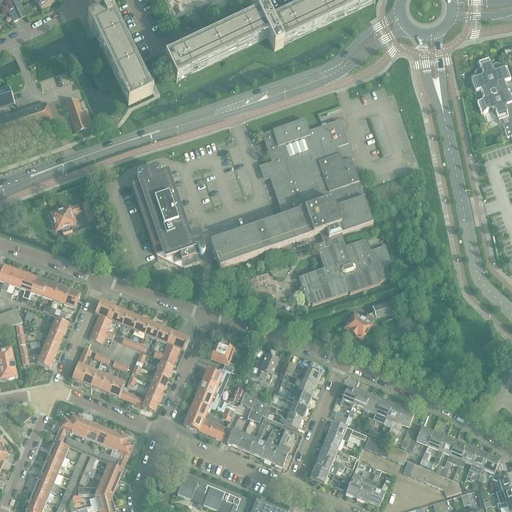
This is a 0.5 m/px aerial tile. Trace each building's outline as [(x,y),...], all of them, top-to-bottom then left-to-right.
[(8,12),(13,10),(8,0),(7,0),(3,2),(8,12)] [(11,0),(16,9),(21,7),(17,0),(11,0)] [(55,4),(53,0),(35,0),(41,11),(55,4)] [(281,45),(373,2),(371,0),(330,0),(273,27),(266,12),(256,16),(258,19),(166,63),(174,81),(266,37),(273,52),(283,48),(281,45)] [(21,7),(16,9),(21,20),(26,17),(21,7)] [(13,10),(8,12),(13,24),(19,21),(13,10)] [(131,106),(149,97),(112,21),(115,19),(111,10),(107,13),(106,11),(102,13),(102,14),(87,22),(92,31),(95,30),(131,106)] [(480,91),(482,96),(505,88),(503,83),(510,81),(506,69),(502,70),(500,66),(497,64),(490,67),(488,60),(478,63),(480,70),(476,71),(474,75),(476,79),(471,81),(475,93),(480,91)] [(507,93),(505,88),(482,96),(483,101),(477,103),(481,115),(492,111),(495,112),(499,126),(502,127),(507,139),(511,137),(511,108),(511,105),(511,104),(511,101),(509,92),(507,93)] [(0,111),(14,107),(8,90),(0,92),(0,111)] [(81,113),(78,102),(66,106),(76,134),(92,128),(87,111),(81,113)] [(46,105),(0,120),(0,143),(53,125),(46,105)] [(341,236),(372,225),(363,199),(350,161),(351,161),(352,160),(352,159),(344,162),(344,163),(342,164),(337,149),(347,146),(339,122),(308,133),(304,121),(261,136),(276,178),(270,180),(283,219),(229,237),(210,244),(212,248),(219,270),(319,235),(323,244),(315,247),(323,271),(298,280),(307,307),(311,306),(312,308),(348,295),(349,297),(379,286),(379,284),(389,281),(385,270),(391,268),(384,248),(367,253),(363,242),(345,248),(341,236)] [(204,251),(212,248),(210,244),(229,237),(224,230),(221,233),(218,235),(215,235),(212,236),(211,236),(209,235),(202,233),(202,234),(201,237),(199,238),(199,236),(198,234),(196,233),(195,234),(193,234),(192,235),(191,239),(189,240),(166,174),(155,178),(154,176),(156,175),(157,174),(158,172),(157,170),(155,169),(153,169),(138,175),(136,176),(136,178),(137,179),(139,180),(140,179),(142,183),(131,187),(155,256),(156,256),(156,257),(182,269),(183,269),(198,264),(193,250),(197,248),(198,253),(200,255),(202,255),(203,255),(204,253),(204,251)] [(89,223),(96,221),(90,203),(83,206),(89,223)] [(78,207),(51,216),(49,217),(48,219),(50,223),(52,224),(51,226),(53,232),(55,233),(61,231),(62,235),(71,232),(70,228),(74,226),(71,216),(80,213),(78,207)] [(291,264),(269,272),(273,278),(284,278),(288,270),(291,264)] [(0,293),(0,296),(5,298),(6,293),(9,286),(14,272),(3,268),(0,276),(0,283),(3,284),(0,293)] [(9,286),(20,290),(25,276),(14,272),(9,286)] [(22,299),(23,299),(21,304),(27,306),(29,301),(28,301),(31,294),(36,280),(25,276),(20,290),(25,292),(22,299)] [(31,294),(42,298),(47,284),(36,280),(31,294)] [(42,298),(52,302),(58,288),(47,284),(42,298)] [(58,304),(63,306),(69,291),(58,288),(52,302),(50,309),(48,314),(54,316),(56,311),(58,304)] [(80,296),(69,291),(63,306),(75,310),(80,296)] [(18,297),(6,293),(5,298),(16,302),(18,297)] [(394,302),(382,306),(386,319),(382,320),(387,339),(404,334),(399,314),(398,314),(394,302)] [(101,347),(105,338),(113,341),(115,335),(107,332),(111,323),(116,310),(100,304),(95,316),(99,318),(89,342),(101,347)] [(382,319),(382,320),(386,319),(382,306),(372,309),(373,315),(368,317),(366,321),(364,320),(363,321),(353,315),(343,331),(347,333),(346,334),(357,341),(357,340),(362,343),(375,321),(382,319)] [(16,310),(10,312),(16,326),(21,324),(19,316),(16,310)] [(111,323),(122,328),(127,315),(116,310),(111,323)] [(10,312),(5,314),(10,328),(16,326),(10,312)] [(25,319),(24,321),(30,324),(32,320),(35,321),(37,317),(27,313),(26,315),(24,319),(25,319)] [(0,318),(4,330),(10,328),(5,314),(0,315),(0,318)] [(139,319),(127,315),(122,328),(133,332),(139,319)] [(53,326),(51,331),(64,337),(68,326),(51,319),(49,324),(53,326)] [(133,332),(144,337),(150,324),(139,319),(133,332)] [(144,337),(156,341),(161,329),(150,324),(144,337)] [(17,337),(23,336),(22,328),(21,328),(16,329),(15,329),(17,337)] [(156,341),(167,346),(172,333),(161,329),(156,341)] [(51,331),(46,343),(59,348),(64,337),(51,331)] [(172,369),(180,351),(184,353),(189,340),(172,333),(167,346),(163,355),(160,361),(159,364),(160,365),(160,364),(172,369)] [(19,347),(25,346),(24,338),(17,339),(19,347)] [(127,347),(138,352),(141,346),(130,341),(127,347)] [(46,343),(42,354),(54,359),(59,348),(46,343)] [(146,348),(141,346),(138,352),(144,354),(146,348)] [(230,364),(234,351),(219,346),(214,348),(210,361),(225,366),(223,372),(231,375),(235,365),(230,364)] [(20,357),(27,356),(26,348),(19,349),(20,357)] [(84,350),(82,356),(72,380),(82,384),(88,370),(84,368),(88,358),(90,359),(92,354),(84,350)] [(12,351),(8,352),(0,353),(0,383),(17,380),(12,351)] [(154,356),(153,358),(160,361),(163,355),(156,352),(154,356)] [(50,371),(54,359),(42,354),(37,366),(44,369),(44,370),(47,371),(48,370),(50,371)] [(93,361),(101,365),(104,359),(96,355),(93,361)] [(147,359),(140,356),(137,363),(144,365),(147,359)] [(272,378),(278,361),(267,356),(261,372),(259,371),(256,379),(262,381),(265,376),(272,378)] [(22,367),(29,366),(28,358),(21,359),(22,367)] [(110,361),(104,359),(101,365),(107,367),(110,361)] [(111,369),(119,372),(122,366),(114,363),(111,369)] [(160,364),(160,365),(157,371),(170,377),(173,369),(172,369),(160,364)] [(291,378),(296,367),(290,364),(285,376),(291,378)] [(128,369),(122,366),(119,372),(126,375),(128,369)] [(247,366),(244,376),(249,378),(252,368),(247,366)] [(142,369),(136,367),(133,373),(139,376),(142,369)] [(82,384),(92,388),(98,374),(88,370),(82,384)] [(157,371),(152,384),(165,389),(170,377),(157,371)] [(207,371),(202,382),(217,389),(222,378),(207,371)] [(298,376),(296,380),(316,388),(321,377),(306,371),(303,378),(298,376)] [(92,388),(100,392),(106,378),(98,374),(92,388)] [(100,392),(109,396),(115,381),(106,378),(100,392)] [(137,381),(131,378),(128,385),(135,388),(136,384),(137,381)] [(280,387),(291,391),(311,399),(316,388),(296,380),(293,387),(282,382),(280,387)] [(119,400),(119,399),(121,393),(124,385),(115,381),(109,396),(119,400)] [(202,382),(197,393),(213,400),(217,389),(202,382)] [(152,384),(147,396),(160,401),(165,389),(152,384)] [(341,402),(353,407),(359,392),(347,388),(341,402)] [(234,389),(231,395),(241,398),(243,393),(234,389)] [(276,398),(292,404),(307,410),(311,399),(291,391),(289,398),(278,393),(276,398)] [(353,407),(364,412),(370,397),(359,392),(353,407)] [(154,414),(160,401),(147,396),(144,402),(121,393),(119,399),(143,409),(142,409),(154,414)] [(197,393),(193,404),(208,411),(209,410),(213,400),(197,393)] [(238,404),(241,398),(231,395),(229,400),(238,404)] [(249,415),(255,418),(261,420),(262,418),(265,419),(268,413),(270,408),(271,405),(245,395),(240,406),(251,411),(249,415)] [(366,426),(370,428),(372,422),(381,402),(370,397),(364,412),(374,416),(372,422),(368,420),(366,426)] [(213,400),(209,410),(214,412),(219,402),(213,400)] [(272,402),(271,405),(270,408),(276,411),(282,413),(302,421),(307,410),(292,404),(289,411),(283,408),(284,407),(272,402)] [(379,418),(386,421),(392,406),(381,402),(372,422),(377,424),(379,418)] [(193,404),(189,414),(204,421),(208,411),(193,404)] [(338,411),(345,414),(347,408),(340,406),(338,411)] [(388,435),(392,437),(403,411),(392,406),(386,421),(392,423),(388,435)] [(22,426),(30,419),(23,410),(15,417),(22,426)] [(223,416),(222,417),(231,420),(231,419),(231,420),(234,414),(225,410),(222,416),(223,416)] [(334,422),(345,426),(350,413),(346,411),(344,416),(337,414),(334,422)] [(414,416),(403,411),(392,437),(397,439),(401,427),(408,430),(400,449),(406,451),(415,429),(410,427),(414,416)] [(298,433),(302,421),(282,413),(280,417),(285,422),(283,426),(298,433)] [(355,415),(350,413),(345,426),(349,428),(355,415)] [(227,430),(204,421),(189,414),(183,427),(199,434),(199,433),(222,443),(227,430)] [(65,433),(75,437),(79,428),(75,427),(78,418),(72,415),(69,421),(64,419),(60,430),(61,430),(58,435),(63,437),(65,433)] [(249,424),(250,421),(253,422),(255,418),(249,415),(247,420),(239,417),(238,419),(249,424)] [(81,419),(78,418),(75,427),(79,428),(75,437),(84,441),(90,427),(80,422),(81,419)] [(328,436),(342,441),(347,444),(350,437),(363,442),(365,438),(358,435),(332,424),(328,436)] [(261,425),(255,440),(249,455),(260,459),(266,445),(259,442),(266,427),(261,425)] [(84,441),(92,444),(98,430),(90,427),(84,441)] [(420,431),(415,429),(406,451),(411,454),(416,444),(427,449),(433,434),(421,429),(420,431)] [(92,444),(102,448),(108,434),(98,430),(92,444)] [(226,445),(238,450),(244,436),(232,431),(226,445)] [(283,446),(286,440),(289,433),(285,431),(279,445),(283,446)] [(120,439),(108,434),(102,448),(111,452),(115,443),(119,445),(123,437),(121,436),(120,439)] [(271,434),(266,445),(260,459),(271,464),(277,450),(271,447),(275,435),(271,434)] [(427,449),(438,453),(444,439),(433,434),(427,449)] [(255,440),(244,436),(238,450),(249,455),(255,440)] [(328,436),(323,447),(337,453),(342,441),(328,436)] [(131,440),(123,437),(119,445),(115,443),(111,452),(122,457),(121,461),(126,463),(128,459),(133,448),(128,446),(131,440)] [(54,443),(50,452),(65,458),(69,449),(62,446),(64,441),(57,438),(55,443),(54,443)] [(65,445),(71,447),(73,442),(67,439),(65,445)] [(364,450),(369,453),(374,442),(368,439),(364,450)] [(438,453),(449,458),(455,443),(444,439),(438,453)] [(71,447),(80,451),(83,446),(73,442),(71,447)] [(369,453),(375,455),(379,444),(374,442),(369,453)] [(451,465),(457,468),(466,448),(455,443),(449,458),(444,469),(444,470),(448,471),(451,465)] [(375,455),(380,457),(385,446),(379,444),(375,455)] [(80,451),(88,454),(90,449),(83,446),(80,451)] [(281,452),(277,450),(271,464),(283,469),(287,459),(289,454),(291,449),(284,446),(281,452)] [(380,457),(386,460),(391,449),(385,446),(380,457)] [(337,453),(323,447),(318,458),(332,464),(335,457),(347,462),(349,457),(337,453)] [(466,478),(477,453),(466,448),(457,468),(455,474),(459,476),(464,464),(471,467),(466,478)] [(88,454),(98,459),(100,453),(90,449),(88,454)] [(386,460),(391,462),(396,451),(391,449),(386,460)] [(391,462),(397,464),(401,453),(396,451),(391,462)] [(50,452),(47,461),(61,467),(65,458),(50,452)] [(98,459),(107,462),(109,457),(100,453),(98,459)] [(407,456),(401,453),(397,464),(403,467),(407,456)] [(475,469),(482,472),(488,457),(477,453),(466,478),(470,480),(475,469)] [(81,454),(77,463),(83,465),(87,457),(81,454)] [(114,466),(117,460),(109,457),(107,462),(114,466)] [(482,472),(493,476),(499,462),(488,457),(482,472)] [(90,458),(86,466),(92,469),(95,460),(90,458)] [(338,466),(332,464),(318,458),(314,469),(328,475),(331,468),(336,470),(338,466)] [(422,460),(420,466),(428,469),(431,470),(433,464),(426,461),(422,460)] [(47,461),(43,470),(58,476),(61,467),(47,461)] [(499,462),(493,476),(492,479),(498,481),(502,492),(502,493),(511,489),(511,476),(508,478),(505,468),(498,465),(500,462),(499,462)] [(77,463),(74,472),(79,474),(83,465),(77,463)] [(123,472),(122,472),(125,466),(118,463),(116,469),(108,465),(105,474),(119,481),(123,472)] [(402,476),(408,478),(413,466),(407,464),(402,476)] [(86,466),(83,475),(88,478),(92,469),(86,466)] [(408,478),(413,480),(418,469),(413,466),(408,478)] [(439,467),(435,476),(440,478),(444,470),(444,469),(439,467)] [(323,486),(328,475),(314,469),(309,480),(323,486)] [(413,480),(419,483),(424,471),(418,469),(413,480)] [(43,470),(39,479),(54,485),(58,476),(43,470)] [(274,511),(259,506),(177,471),(172,483),(180,487),(177,496),(190,502),(194,493),(206,498),(202,507),(214,511),(216,511),(220,503),(232,509),(230,511),(274,511)] [(419,483),(425,485),(429,474),(424,471),(419,483)] [(74,472),(70,481),(76,483),(79,474),(74,472)] [(345,495),(357,500),(362,486),(363,486),(368,474),(363,473),(361,478),(354,475),(345,495)] [(105,474),(101,483),(115,490),(119,481),(105,474)] [(425,485),(430,487),(435,476),(429,474),(425,485)] [(84,487),(88,478),(83,475),(79,485),(84,487)] [(430,487),(436,490),(441,478),(440,478),(435,476),(430,487)] [(343,493),(347,482),(334,477),(332,481),(339,484),(337,490),(343,493)] [(436,490),(442,492),(447,481),(441,478),(436,490)] [(39,479),(36,488),(50,494),(54,485),(39,479)] [(70,481),(66,490),(72,492),(76,483),(70,481)] [(458,485),(447,481),(442,492),(444,493),(445,499),(460,495),(458,485)] [(380,493),(373,490),(368,505),(379,509),(390,484),(385,482),(380,493)] [(101,483),(95,498),(111,500),(115,490),(101,483)] [(357,500),(368,505),(373,490),(363,486),(362,486),(357,500)] [(36,488),(32,497),(47,503),(50,494),(36,488)] [(494,495),(498,506),(511,501),(511,489),(502,493),(502,492),(494,495)] [(66,490),(62,499),(68,501),(72,492),(66,490)] [(42,511),(47,503),(32,497),(28,507),(26,511),(27,511),(42,511)] [(81,497),(74,497),(70,506),(82,503),(81,497)] [(92,511),(99,511),(114,508),(111,500),(95,498),(89,500),(91,507),(92,511)] [(62,499),(58,508),(64,510),(68,501),(62,499)] [(511,511),(511,501),(498,506),(499,511),(511,511)]
